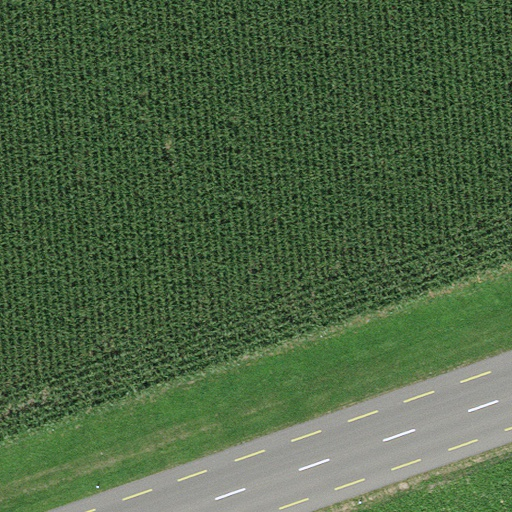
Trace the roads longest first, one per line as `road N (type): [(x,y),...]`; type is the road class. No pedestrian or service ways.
road 1 (track): [(511,332),(0,510)]
road 2 (primary): [(189,511),(511,401)]
